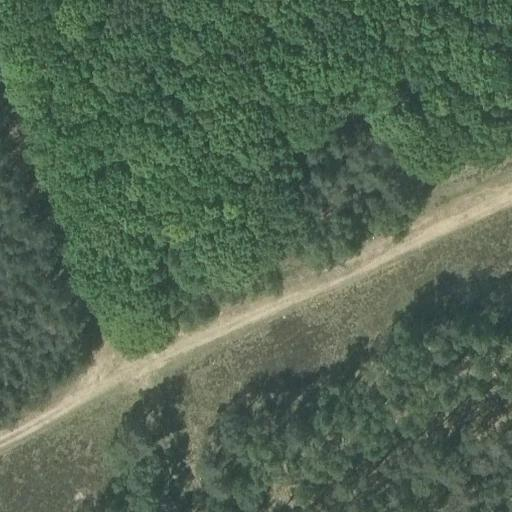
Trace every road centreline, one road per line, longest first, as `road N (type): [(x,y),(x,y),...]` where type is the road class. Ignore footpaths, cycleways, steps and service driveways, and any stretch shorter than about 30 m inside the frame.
road 1 (track): [(125,363),(511,187)]
road 2 (track): [(0,62),(125,363)]
road 3 (track): [(125,363),(192,511)]
road 4 (track): [(0,429),(125,363)]
